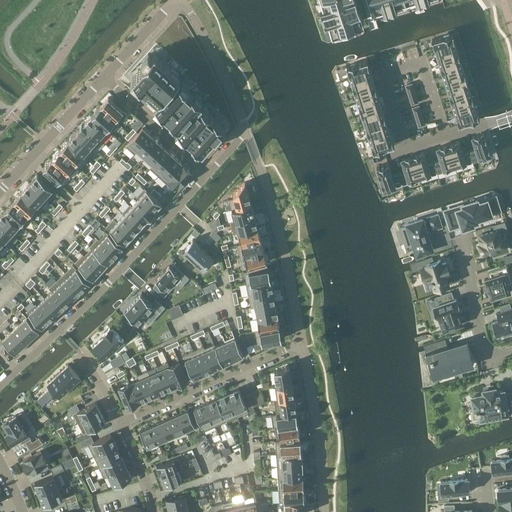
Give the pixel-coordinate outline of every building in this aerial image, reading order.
[(319,0),(320,2),(325,17),(325,18),(329,30),(332,29),(334,29),(334,28),(339,27),(364,19),(363,18),(419,0),(319,0)] [(442,36),(432,39),(432,40),(435,47),(434,47),(434,48),(435,48),(436,52),(462,44),(458,31),(451,33),(450,33),(449,34),(449,32),(443,34),(444,35),(443,36),(443,35),(442,36)] [(462,44),(436,52),(440,63),(439,63),(440,64),(466,56),(462,44)] [(154,103),(155,103),(180,76),(155,53),(132,77),(157,100),(154,103)] [(466,56),(440,64),(440,65),(442,71),(442,72),(443,72),(444,76),(469,68),(466,56)] [(350,75),(351,78),(371,72),(370,68),(370,67),(369,67),(367,61),(368,61),(367,60),(357,63),(357,62),(356,63),(349,65),(348,65),(346,66),(347,67),(349,74),(349,75),(350,75)] [(469,68),(444,76),(448,88),(473,80),(469,68)] [(371,72),(351,78),(352,82),(352,83),(352,84),(354,90),(354,91),(375,84),(374,84),(371,72)] [(180,76),(155,103),(179,126),(177,129),(202,102),(178,79),(180,76)] [(473,80),(448,88),(449,92),(448,92),(449,93),(449,94),(451,99),(451,100),(477,92),(473,80)] [(358,103),(378,96),(377,92),(378,92),(377,91),(375,85),(375,84),(354,91),(355,91),(358,102),(358,103)] [(477,92),(451,100),(452,102),(455,112),(481,104),(477,92)] [(362,114),(362,115),(382,108),(378,96),(358,103),(362,114)] [(100,106),(118,123),(127,114),(108,97),(100,106)] [(203,102),(202,102),(177,129),(202,152),(225,128),(200,105),(203,102)] [(481,104),(455,112),(456,116),(456,117),(459,123),(458,123),(459,124),(469,121),(469,122),(470,121),(477,119),(478,119),(478,118),(479,118),(485,116),(481,104)] [(110,132),(118,123),(100,106),(92,115),(110,132)] [(365,126),(366,127),(386,120),(384,113),(384,112),(383,112),(382,108),(362,115),(366,126),(365,126)] [(92,115),(84,124),(102,141),(110,132),(92,115)] [(368,135),(370,139),(390,132),(386,121),(387,121),(386,120),(366,127),(368,134),(368,135)] [(102,141),(84,124),(79,129),(76,133),(94,150),(102,141)] [(134,154),(151,135),(143,128),(126,146),(134,154)] [(391,136),(390,132),(370,139),(371,143),(371,144),(373,150),(373,151),(375,151),(376,151),(383,148),(383,149),(384,148),(394,145),(394,144),(392,137),(391,136)] [(86,158),(94,150),(76,133),(68,141),(86,158)] [(475,148),(469,150),(473,161),(490,155),(491,155),(490,153),(490,152),(488,146),(487,142),(487,141),(485,136),(485,135),(484,133),(481,134),(481,133),(480,133),(480,134),(475,135),(474,135),(474,136),(472,137),(475,148)] [(134,154),(136,152),(144,159),(159,143),(151,135),(134,154)] [(448,144),(455,166),(459,165),(460,165),(465,163),(466,163),(473,161),(469,150),(463,152),(459,140),(455,142),(455,141),(454,142),(449,144),(449,143),(448,143),(448,144)] [(86,158),(68,141),(59,150),(78,167),(76,165),(84,157),(86,159),(86,158)] [(153,165),(150,168),(167,150),(159,143),(144,159),(144,160),(146,158),(153,165)] [(440,159),(434,161),(437,172),(443,170),(444,170),(450,168),(451,168),(455,166),(448,144),(447,144),(446,144),(447,144),(441,146),(440,146),(436,148),(440,159)] [(70,176),(78,167),(59,150),(51,159),(70,176)] [(150,168),(158,176),(175,157),(167,150),(150,168)] [(413,155),(412,155),(419,177),(420,177),(424,176),(425,176),(427,175),(430,174),(430,175),(431,174),(437,172),(434,161),(427,163),(424,152),(420,153),(420,152),(419,153),(414,155),(414,154),(413,155)] [(405,170),(398,172),(403,185),(409,183),(421,180),(420,177),(419,177),(412,155),(411,155),(406,157),(405,157),(401,159),(405,170)] [(183,165),(175,157),(158,176),(166,183),(183,165)] [(51,159),(44,167),(58,181),(66,173),(51,159)] [(379,166),(377,166),(377,169),(377,170),(379,175),(379,176),(380,176),(381,179),(380,179),(380,180),(381,180),(382,185),(382,186),(383,186),(385,193),(396,190),(395,188),(396,187),(403,185),(398,172),(392,174),(390,167),(388,163),(386,163),(385,163),(385,164),(380,165),(379,165),(379,166)] [(183,165),(166,183),(174,191),(191,172),(183,165)] [(37,174),(29,183),(47,200),(56,191),(37,174)] [(233,195),(234,198),(229,199),(232,209),(251,204),(245,182),(233,194),(233,195)] [(21,192),(39,209),(47,200),(29,183),(21,192)] [(155,212),(162,204),(144,188),(137,196),(155,213),(155,212)] [(13,201),(31,218),(39,209),(21,192),(13,201)] [(130,204),(147,221),(155,213),(137,196),(137,197),(138,198),(132,206),(130,204)] [(462,205),(443,211),(448,228),(450,227),(450,228),(461,225),(462,227),(462,229),(465,228),(473,225),(473,223),(477,222),(476,220),(492,215),(489,205),(487,200),(481,202),(478,203),(478,201),(477,200),(463,204),(462,205)] [(5,210),(23,227),(31,218),(13,201),(5,210)] [(147,221),(130,204),(122,212),(140,228),(147,221)] [(251,204),(232,209),(235,220),(230,222),(254,215),(251,204)] [(0,215),(0,221),(15,236),(23,227),(5,210),(0,215)] [(140,228),(122,212),(122,213),(124,214),(117,222),(114,218),(113,219),(133,236),(140,228)] [(438,214),(407,224),(417,254),(432,249),(426,230),(430,229),(430,230),(442,226),(438,214)] [(230,222),(234,233),(258,227),(254,215),(230,222)] [(113,219),(106,227),(125,245),(133,236),(113,219)] [(6,243),(13,235),(15,236),(0,221),(0,238),(7,245),(7,244),(6,243)] [(495,230),(478,235),(481,243),(479,244),(482,255),(506,248),(505,247),(507,246),(504,237),(503,238),(502,237),(501,237),(498,229),(506,227),(504,222),(493,225),(495,230)] [(234,233),(234,234),(238,233),(241,243),(237,245),(261,238),(258,227),(234,233)] [(123,247),(108,233),(101,241),(97,238),(115,255),(123,247)] [(90,246),(108,263),(115,255),(97,238),(90,246)] [(261,238),(237,245),(240,257),(264,250),(261,238)] [(193,239),(181,252),(201,272),(212,256),(193,239)] [(89,247),(93,250),(86,257),(83,254),(82,254),(101,271),(108,263),(90,246),(89,247)] [(264,250),(240,257),(243,269),(267,262),(264,250)] [(93,279),(101,271),(82,254),(75,263),(93,279)] [(511,254),(502,258),(504,264),(511,261),(511,254)] [(432,256),(410,263),(412,271),(421,268),(425,281),(428,280),(429,281),(432,281),(434,288),(448,283),(445,274),(449,272),(446,262),(441,263),(440,259),(434,261),(432,256)] [(161,274),(161,275),(156,281),(157,282),(153,287),(164,297),(174,286),(171,283),(182,271),(174,264),(171,267),(170,265),(164,271),(161,274)] [(65,273),(82,291),(90,283),(73,265),(65,273)] [(511,282),(507,266),(488,272),(489,277),(485,279),(491,298),(510,292),(507,284),(511,282)] [(244,271),(246,284),(271,279),(268,267),(244,271)] [(74,298),(82,291),(65,273),(57,280),(74,298)] [(246,284),(248,295),(273,291),(271,279),(246,284)] [(74,298),(57,280),(49,287),(66,306),(74,298)] [(52,291),(44,298),(58,313),(66,306),(49,287),(49,288),(52,291)] [(275,303),(273,291),(248,295),(251,307),(275,303)] [(436,297),(438,304),(434,306),(437,316),(438,316),(443,330),(462,324),(457,310),(459,309),(455,299),(454,299),(451,292),(436,297)] [(160,312),(165,307),(156,298),(151,303),(141,294),(140,294),(141,294),(125,311),(138,323),(153,306),(160,312)] [(50,320),(58,313),(44,298),(37,305),(35,304),(50,320)] [(179,303),(168,308),(173,319),(184,314),(180,305),(179,303)] [(275,303),(251,307),(251,308),(255,307),(258,319),(277,315),(277,313),(278,313),(277,308),(276,308),(275,303)] [(510,303),(499,306),(501,312),(496,313),(499,321),(491,323),(496,336),(503,334),(504,336),(511,333),(511,331),(511,325),(511,322),(511,321),(511,307),(511,308),(510,303)] [(27,312),(42,328),(50,320),(35,304),(27,312)] [(277,315),(258,319),(260,329),(255,330),(255,331),(279,326),(277,315)] [(27,317),(18,325),(31,338),(39,331),(27,317)] [(31,338),(18,325),(10,332),(23,346),(31,338)] [(282,338),(279,326),(255,331),(257,343),(253,344),(255,350),(273,342),(272,340),(282,338)] [(94,345),(105,355),(122,336),(111,327),(110,328),(108,327),(104,331),(105,333),(94,345)] [(15,353),(23,346),(10,332),(2,340),(15,353)] [(225,342),(233,360),(243,356),(235,337),(225,342)] [(445,338),(423,345),(426,353),(429,352),(431,357),(430,357),(431,360),(432,360),(437,376),(456,370),(455,369),(461,367),(472,363),(465,341),(467,341),(467,340),(447,346),(445,338)] [(215,346),(214,344),(223,364),(233,360),(225,342),(215,346)] [(203,346),(213,369),(223,364),(214,344),(204,348),(203,346)] [(203,373),(213,369),(203,346),(193,350),(203,373)] [(183,355),(193,378),(203,373),(193,350),(183,355)] [(124,361),(119,354),(110,359),(115,367),(124,361)] [(167,389),(177,385),(167,362),(157,366),(167,389)] [(168,362),(167,362),(177,385),(187,380),(179,362),(169,366),(168,362)] [(48,383),(59,396),(80,377),(68,364),(60,371),(55,376),(48,383)] [(275,385),(292,383),(289,364),(274,370),(277,385),(275,385)] [(148,370),(147,371),(157,393),(167,389),(157,366),(159,371),(150,375),(148,370)] [(147,398),(157,393),(147,371),(137,375),(147,398)] [(139,380),(129,384),(138,402),(147,398),(137,375),(139,380)] [(274,400),(294,397),(292,383),(275,385),(277,399),(274,400)] [(127,407),(138,402),(129,384),(119,388),(127,407)] [(511,392),(504,394),(504,390),(496,391),(495,387),(483,390),(483,394),(480,394),(474,395),(474,396),(471,396),(474,410),(476,409),(477,410),(478,410),(478,411),(480,419),(483,418),(485,419),(489,418),(491,417),(507,414),(507,413),(511,411),(511,392)] [(246,407),(252,404),(248,395),(242,397),(238,388),(227,393),(237,416),(248,411),(246,407)] [(257,402),(263,399),(259,390),(253,392),(257,402)] [(248,395),(252,404),(257,402),(253,392),(248,395)] [(226,421),(237,416),(227,393),(216,398),(226,421)] [(294,397),(274,400),(276,414),(271,415),(296,411),(294,397)] [(216,398),(205,403),(215,426),(226,421),(216,398)] [(95,401),(77,410),(82,420),(100,412),(95,401)] [(194,408),(204,431),(215,426),(205,403),(194,408)] [(185,431),(195,426),(188,409),(178,414),(185,431)] [(298,423),(296,411),(271,415),(273,427),(298,423)] [(100,412),(82,421),(88,431),(106,422),(100,412)] [(176,435),(185,431),(178,414),(168,418),(176,435)] [(166,439),(176,435),(168,418),(159,422),(166,439)] [(150,426),(157,443),(166,439),(159,422),(150,426)] [(300,435),(298,423),(273,427),(275,427),(277,439),(300,435)] [(9,436),(17,448),(22,445),(26,450),(31,446),(23,436),(26,431),(20,426),(9,436)] [(147,447),(157,443),(150,426),(140,431),(147,447)] [(94,455),(116,445),(110,433),(88,444),(94,455)] [(276,454),(301,452),(300,440),(275,441),(276,454)] [(116,445),(94,455),(99,466),(121,455),(116,445)] [(41,451),(24,461),(29,471),(47,462),(41,451)] [(276,454),(277,466),(303,464),(302,459),(301,452),(276,454)] [(99,466),(104,477),(126,466),(121,455),(99,466)] [(511,457),(490,460),(492,473),(511,470),(511,457)] [(160,476),(182,468),(178,458),(157,466),(160,476)] [(50,468),(53,474),(64,469),(61,463),(50,468)] [(278,478),(303,476),(302,469),(303,469),(303,464),(277,466),(278,478)] [(132,477),(126,466),(104,477),(108,475),(114,486),(132,477)] [(160,476),(164,487),(181,481),(178,470),(182,469),(182,468),(160,476)] [(34,482),(39,494),(62,485),(57,473),(34,482)] [(278,478),(279,490),(304,488),(303,476),(278,478)] [(441,494),(436,495),(437,501),(447,500),(447,494),(468,492),(466,478),(439,481),(441,494)] [(39,494),(44,506),(62,498),(58,487),(62,485),(39,494)] [(511,486),(496,488),(498,501),(511,499),(511,486)] [(279,502),(304,500),(304,498),(305,498),(305,493),(304,493),(304,488),(279,490),(279,502)] [(78,500),(75,493),(64,497),(66,504),(78,500)] [(167,499),(169,510),(187,506),(184,495),(167,499)] [(511,511),(511,499),(498,501),(499,511),(511,511)] [(78,500),(66,504),(69,511),(80,507),(78,500)] [(305,511),(304,500),(279,502),(285,502),(285,511),(305,511)] [(257,511),(255,503),(245,505),(246,511),(257,511)]
